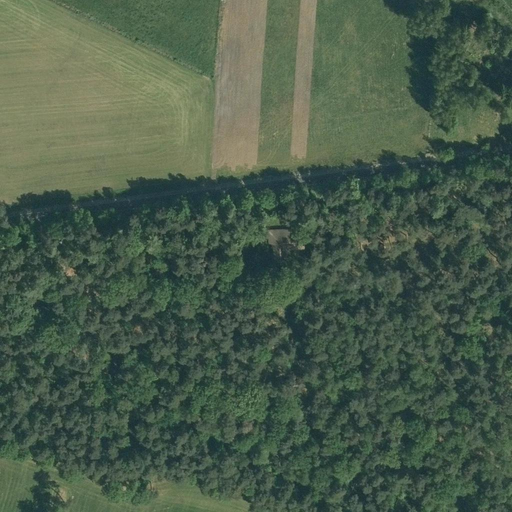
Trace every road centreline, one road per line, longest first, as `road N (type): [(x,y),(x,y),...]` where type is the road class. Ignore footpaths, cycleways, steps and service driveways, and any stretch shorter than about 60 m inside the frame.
road 1 (unclassified): [(511,154),(0,225)]
road 2 (track): [(349,511),(0,307)]
